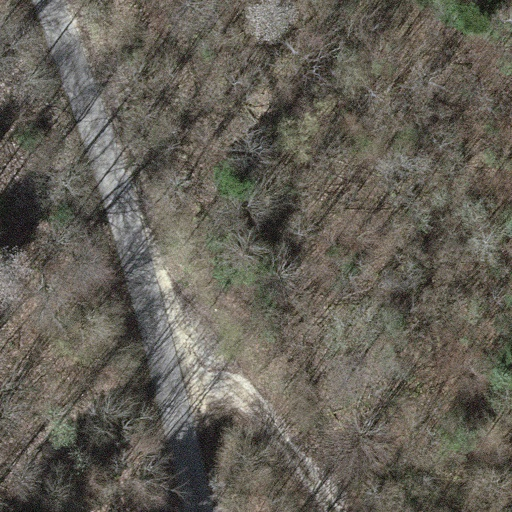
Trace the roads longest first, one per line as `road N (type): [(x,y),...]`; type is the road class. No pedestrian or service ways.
road 1 (track): [(51,0),(137,277),(198,511)]
road 2 (track): [(137,277),(321,511)]
